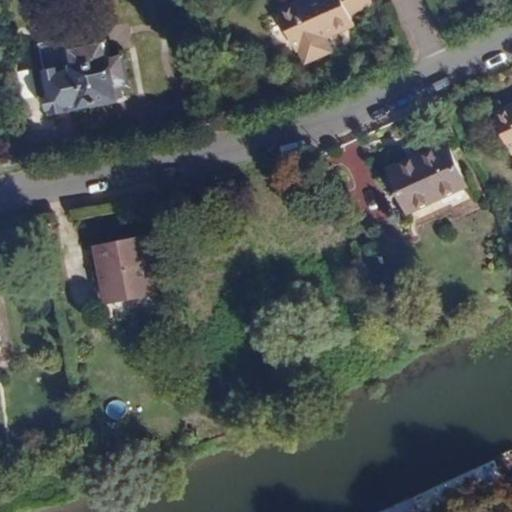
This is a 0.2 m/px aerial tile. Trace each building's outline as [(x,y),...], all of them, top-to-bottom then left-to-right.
[(302,50),(305,58),(313,61),(329,54),(332,45),(329,38),(356,25),(353,17),(375,6),(372,0),(308,0),(280,13),(298,51),(302,50)] [(70,50),(74,71),(45,76),(53,116),(115,103),(113,91),(126,89),(120,62),(104,65),(100,44),(70,50)] [(511,108),(496,116),(511,150),(511,108)] [(448,145),(392,170),(411,212),(467,187),(448,145)] [(147,240),(97,250),(108,303),(158,292),(147,240)]
